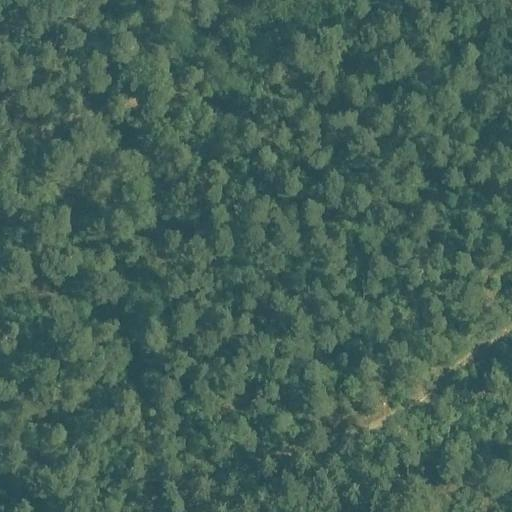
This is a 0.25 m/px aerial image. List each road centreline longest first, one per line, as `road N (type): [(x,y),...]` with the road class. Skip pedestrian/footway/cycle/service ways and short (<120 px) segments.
road 1 (track): [(144,491),(117,261),(235,77)]
road 2 (track): [(144,491),(391,421),(511,334)]
road 3 (track): [(235,77),(0,157)]
